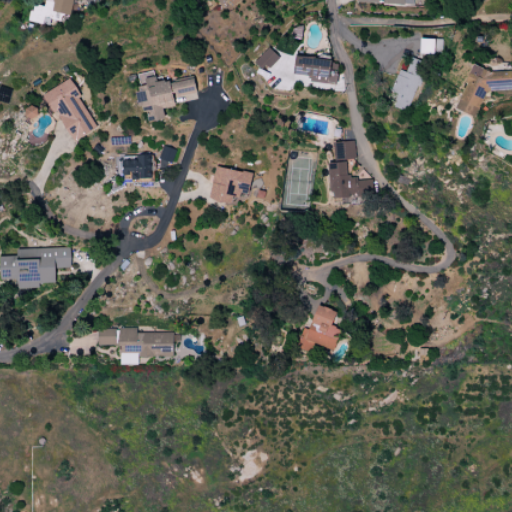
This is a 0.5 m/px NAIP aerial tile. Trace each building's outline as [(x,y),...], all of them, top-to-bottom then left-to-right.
[(47,0),(44,7),(35,5),(33,12),(32,12),(29,22),(43,25),(45,19),(62,23),(66,15),(70,16),(74,0),(47,0)] [(419,54),(441,55),(442,39),(420,38),(419,54)] [(269,48),(255,64),(263,70),(266,66),(270,68),(280,58),(269,48)] [(296,56),(294,74),(311,77),(311,82),(337,85),(340,65),(332,64),(332,61),(296,56)] [(456,109),(476,118),(487,91),(511,89),(511,70),(492,72),(474,64),(465,83),(467,84),(456,109)] [(400,70),(389,94),(396,98),(393,107),(407,112),(418,87),(421,87),(424,79),(400,70)] [(193,79),(171,84),(170,82),(165,82),(165,80),(158,82),(156,76),(146,79),(147,86),(139,87),(140,92),(136,93),(138,107),(143,107),(144,113),(146,113),(149,123),(165,119),(164,109),(176,106),(175,104),(198,99),(193,79)] [(71,79),(45,96),(76,143),(99,127),(79,99),(82,97),(71,79)] [(36,107),(26,109),(29,119),(38,117),(36,107)] [(334,143),(335,161),(356,159),(355,142),(334,143)] [(164,146),(159,159),(172,164),(176,151),(164,146)] [(115,158),(116,175),(123,175),(124,184),(153,182),(153,156),(115,158)] [(328,164),(332,199),(351,198),(350,191),(358,191),(357,178),(352,178),(352,176),(349,176),(347,163),(328,164)] [(217,167),(253,174),(249,196),(242,194),(238,206),(209,200),(217,167)] [(1,257),(2,280),(18,280),(19,289),(39,289),(39,284),(55,283),(56,269),(72,268),(71,248),(18,250),(18,256),(1,257)] [(319,306),(310,330),(304,329),(297,348),(312,354),(316,344),(333,351),(341,331),(336,329),(336,328),(331,326),(337,313),(319,306)] [(98,330),(138,329),(137,333),(174,333),(173,357),(140,359),(139,354),(98,353),(98,330)]
